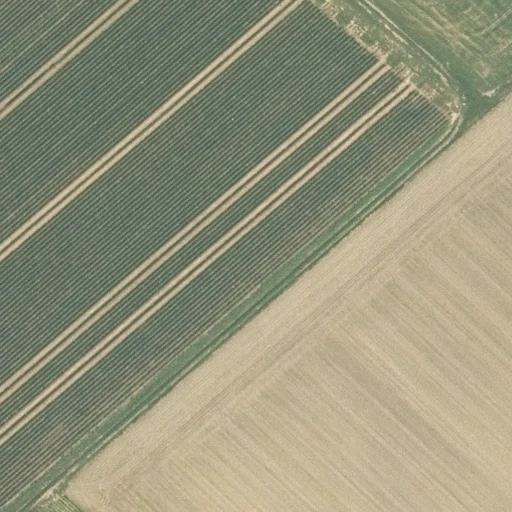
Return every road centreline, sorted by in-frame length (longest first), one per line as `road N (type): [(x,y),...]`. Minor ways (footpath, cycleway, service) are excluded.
road 1 (track): [(511,89),(26,511)]
road 2 (track): [(362,0),(494,105)]
